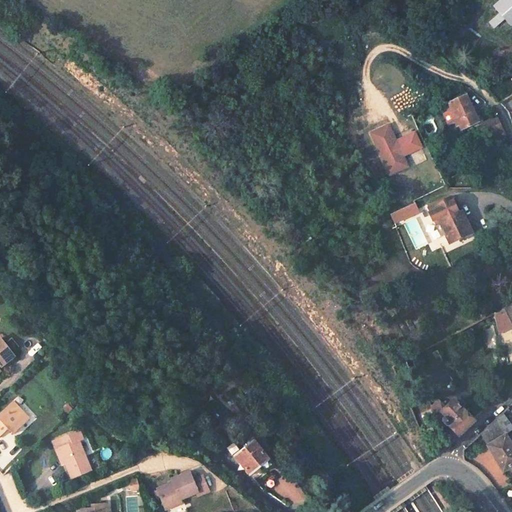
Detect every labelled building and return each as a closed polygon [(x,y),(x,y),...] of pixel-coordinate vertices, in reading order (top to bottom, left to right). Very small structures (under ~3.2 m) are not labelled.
[(511,0),(501,0),(494,6),(511,26),(511,24),(511,0)] [(470,105),(466,95),(440,107),(447,123),(452,121),(453,124),(457,123),(458,125),(462,123),(463,128),(474,123),(466,107),(470,105)] [(466,107),(474,123),(478,121),(470,105),(466,107)] [(508,140),(496,117),(482,124),(495,146),(508,140)] [(394,141),(387,125),(370,133),(389,174),(406,166),(401,156),(394,141)] [(420,147),(413,132),(394,141),(401,156),(420,147)] [(437,224),(440,222),(450,243),(470,233),(461,213),(460,214),(452,197),(430,207),(431,211),(430,212),(433,220),(435,219),(437,224)] [(288,200),(282,204),(291,216),(300,210),(296,203),(292,206),(288,200)] [(395,222),(418,211),(415,203),(391,214),(395,222)] [(511,302),(493,312),(499,332),(511,324),(511,302)] [(0,364),(3,362),(13,355),(0,338),(0,364)] [(13,355),(3,362),(6,366),(16,358),(13,355)] [(472,420),(453,401),(442,411),(442,418),(442,421),(446,425),(450,425),(453,428),(458,434),(472,420)] [(12,402),(0,413),(0,436),(8,429),(13,434),(29,419),(12,402)] [(442,418),(442,411),(435,403),(429,409),(434,425),(442,418)] [(78,416),(74,411),(69,415),(74,420),(78,416)] [(492,423),(481,434),(503,471),(511,465),(511,444),(506,434),(511,429),(511,425),(502,413),(492,423)] [(179,430),(172,422),(158,434),(160,437),(167,431),(173,436),(179,430)] [(79,431),(59,439),(62,447),(74,477),(91,470),(79,441),(83,439),(79,431)] [(234,455),(249,474),(260,466),(269,459),(254,440),(241,449),(234,455)] [(234,455),(241,449),(235,441),(227,447),(234,455)] [(74,477),(62,447),(56,449),(61,464),(65,462),(71,478),(74,477)] [(269,459),(260,466),(264,471),(273,464),(269,459)] [(173,483),(157,489),(165,509),(181,502),(179,499),(195,492),(197,497),(208,493),(201,477),(192,480),(188,472),(172,479),(173,483)] [(127,480),(129,491),(137,489),(135,478),(127,480)]
